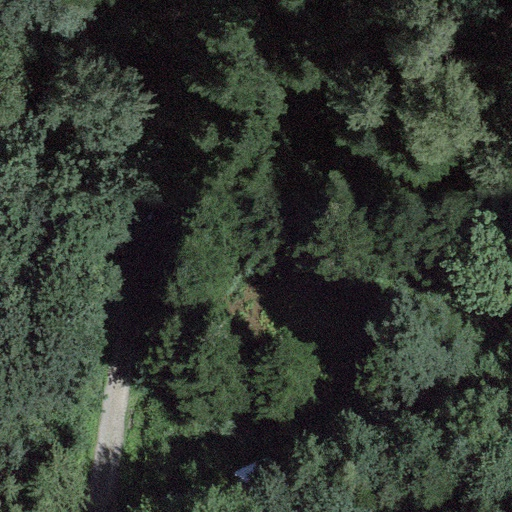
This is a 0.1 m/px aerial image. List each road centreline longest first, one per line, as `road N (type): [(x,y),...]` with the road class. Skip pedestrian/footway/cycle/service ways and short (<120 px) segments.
road 1 (track): [(88,511),(114,449),(194,0)]
road 2 (track): [(175,511),(260,468),(420,405),(511,387)]
